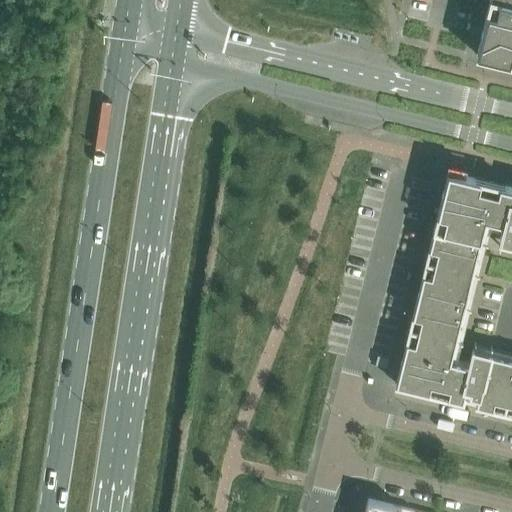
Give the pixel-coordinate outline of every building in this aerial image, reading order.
[(511,0),(489,0),(476,55),(511,63),(511,0)] [(446,176),(401,360),(397,380),(396,384),(400,385),(460,400),(469,365),(468,365),(470,359),(457,356),(461,342),(462,342),(462,341),(461,340),(469,308),(470,308),(470,307),(469,307),(477,274),(478,274),(479,273),(478,273),(486,240),(487,240),(487,239),(486,239),(489,225),(502,228),(511,187),(452,172),(452,173),(448,172),(447,176),(446,176)] [(511,187),(502,228),(499,238),(500,238),(499,243),(498,243),(498,245),(499,245),(499,244),(511,247),(511,187)] [(472,349),(470,359),(468,365),(469,365),(460,400),(511,412),(511,351),(491,347),(492,346),(491,346),(490,347),(475,343),(475,342),(474,342),(474,344),(473,349),(472,349)] [(368,498),(364,511),(413,511),(414,509),(368,498)]
